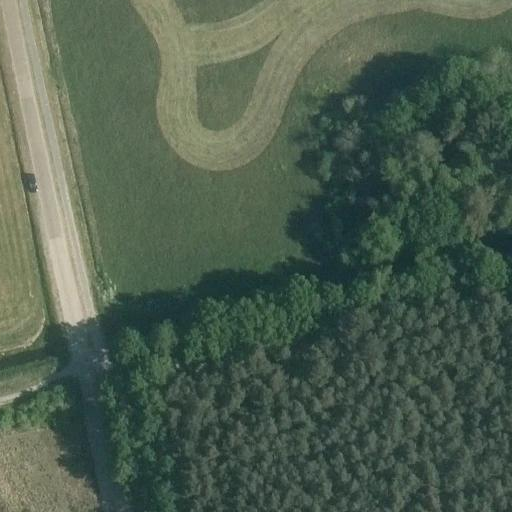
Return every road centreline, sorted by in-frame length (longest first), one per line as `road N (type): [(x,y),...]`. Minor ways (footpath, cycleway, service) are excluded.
road 1 (track): [(110,376),(249,356),(511,295)]
road 2 (unclassified): [(90,397),(7,0)]
